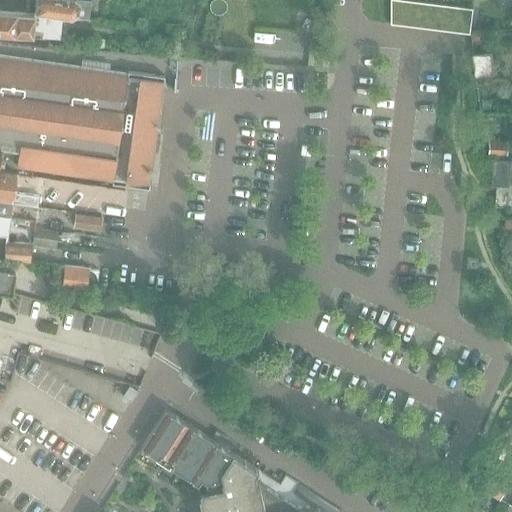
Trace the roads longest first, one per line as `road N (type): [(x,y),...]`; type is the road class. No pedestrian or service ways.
road 1 (residential): [(161,383),(189,337),(223,305),(308,266),(326,248),(352,0)]
road 2 (residential): [(364,511),(161,383)]
road 3 (residential): [(78,511),(161,383)]
